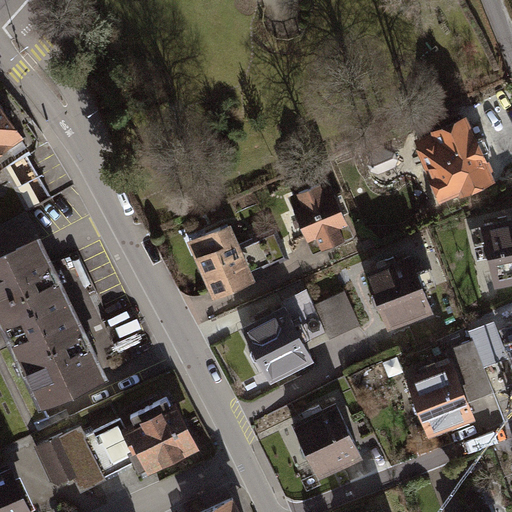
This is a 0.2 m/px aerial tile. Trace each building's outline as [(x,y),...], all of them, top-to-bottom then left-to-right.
[(0,109),(0,150),(19,137),(0,109)] [(466,113),(414,136),(440,193),(492,169),(466,113)] [(17,189),(27,211),(57,197),(29,152),(3,164),(17,189)] [(390,153),(371,160),(376,175),(396,167),(390,153)] [(329,178),(292,194),(314,246),(352,230),(329,178)] [(0,308),(46,407),(105,379),(27,211),(17,189),(0,196),(0,308)] [(228,226),(191,242),(214,295),(251,279),(228,226)] [(511,226),(483,232),(493,286),(511,282),(511,226)] [(270,234),(243,246),(253,269),(280,257),(270,234)] [(415,254),(373,271),(394,321),(436,303),(415,254)] [(339,290),(308,304),(324,341),(356,327),(339,290)] [(287,308),(247,329),(272,377),(312,355),(287,308)] [(511,313),(466,331),(470,341),(479,365),(504,355),(511,376),(511,313)] [(470,341),(440,351),(447,364),(462,405),(491,393),(479,365),(470,341)] [(447,364),(400,383),(408,401),(404,407),(406,414),(415,417),(423,437),(468,419),(462,405),(447,364)] [(167,399),(131,415),(155,466),(191,449),(167,399)] [(335,405),(297,424),(305,441),(303,447),(305,453),(313,456),(321,472),(359,452),(335,405)] [(78,473),(83,486),(108,475),(84,422),(39,442),(57,482),(78,473)] [(30,511),(11,469),(0,473),(0,511),(30,511)] [(241,511),(235,497),(201,511),(241,511)]
